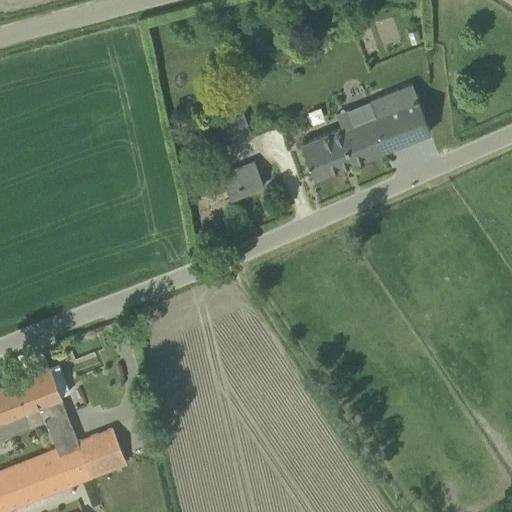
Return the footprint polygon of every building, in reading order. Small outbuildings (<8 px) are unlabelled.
[(300,143),(312,175),(313,177),(430,131),(412,83),(339,113),(344,126),(300,143)] [(223,139),(248,135),(245,113),(220,117),(223,139)] [(220,172),(223,179),(230,198),(264,185),(253,158),(220,172)] [(49,367),(12,381),(29,425),(46,419),(57,448),(77,441),(49,367)] [(0,436),(29,425),(12,381),(0,385),(0,436)] [(111,428),(77,441),(90,476),(124,462),(111,428)] [(0,510),(90,476),(77,441),(57,448),(57,449),(0,471),(0,510)]
